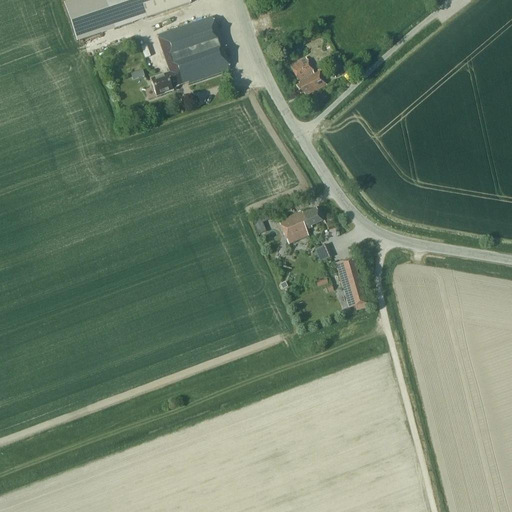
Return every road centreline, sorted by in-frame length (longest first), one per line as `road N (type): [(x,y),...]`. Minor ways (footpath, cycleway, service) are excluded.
road 1 (track): [(0,477),(386,333)]
road 2 (tertiary): [(511,261),(383,238),(330,184),(300,135)]
road 3 (residential): [(300,135),(451,0)]
road 4 (track): [(433,511),(386,333)]
road 5 (tertiary): [(300,135),(267,79),(240,0)]
